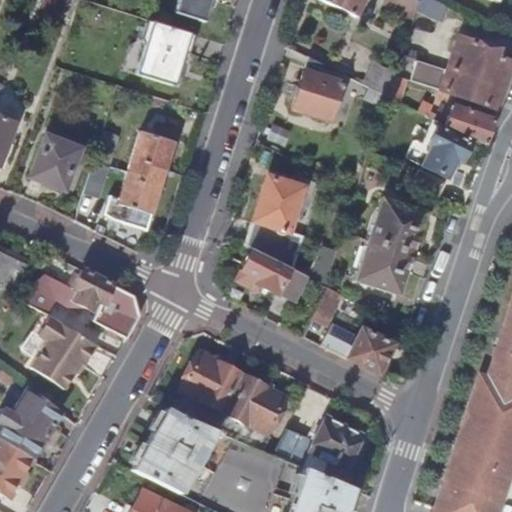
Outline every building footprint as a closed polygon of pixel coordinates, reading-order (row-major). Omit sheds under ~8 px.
[(65,0),(43,0),(41,8),(61,14),(65,0)] [(173,0),(172,5),(203,15),(207,0),(173,0)] [(361,0),(319,0),(353,17),(361,0)] [(412,22),(415,14),(419,2),(415,0),(383,0),(380,8),(412,22)] [(447,8),(430,0),(419,0),(419,2),(415,14),(440,24),(447,8)] [(131,77),(169,89),(180,56),(184,58),(190,39),(156,28),(155,28),(154,30),(143,27),(138,43),(141,48),(131,77)] [(410,82),(496,108),(510,65),(466,48),(457,73),(416,61),(410,82)] [(344,77),(307,58),(290,112),(329,125),(344,77)] [(360,85),(384,97),(394,77),(372,62),(360,85)] [(407,81),(394,77),(384,97),(400,104),(407,81)] [(443,124),(480,142),(488,119),(452,104),(443,124)] [(0,160),(13,127),(0,122),(0,160)] [(289,134),(271,127),(266,139),(284,146),(289,134)] [(425,164),(446,175),(455,156),(463,160),(470,144),(441,130),(425,164)] [(116,138),(101,133),(79,201),(94,206),(116,138)] [(171,144),(138,133),(113,206),(104,203),(99,220),(142,234),(171,144)] [(60,194),(77,153),(43,140),(27,182),(60,194)] [(386,159),(367,153),(364,166),(381,174),(386,159)] [(415,186),(436,195),(442,182),(422,172),(415,186)] [(281,266),(290,271),(301,237),(289,233),(301,193),(266,182),(254,222),(246,249),(252,252),(281,266)] [(366,239),(409,257),(422,216),(379,201),(366,239)] [(409,257),(366,239),(351,283),(395,298),(409,257)] [(336,252),(320,247),(309,280),(325,286),(336,252)] [(281,266),(252,252),(235,285),(252,293),(254,289),(276,300),(279,295),(293,302),(305,279),(290,271),(281,266)] [(0,294),(0,295),(30,271),(0,259),(0,294)] [(81,272),(70,291),(75,293),(69,303),(82,309),(89,313),(93,303),(98,306),(90,323),(124,339),(137,317),(131,300),(81,272)] [(82,309),(69,303),(75,293),(70,291),(43,277),(12,301),(46,318),(57,307),(70,313),(72,310),(80,314),(82,309)] [(341,297),(326,290),(310,322),(324,329),(341,297)] [(511,299),(492,358),(511,356),(511,299)] [(80,367),(93,346),(80,340),(71,334),(46,318),(34,337),(44,343),(27,369),(42,378),(61,391),(77,365),(80,367)] [(330,325),(319,347),(380,377),(396,346),(359,328),(355,337),(330,325)] [(217,411),(236,375),(195,355),(177,393),(217,411)] [(511,356),(492,358),(486,378),(511,386),(511,356)] [(0,381),(5,385),(12,378),(0,369),(0,381)] [(511,386),(486,378),(478,375),(433,508),(432,511),(501,511),(511,478),(511,386)] [(263,434),(281,397),(242,378),(223,415),(263,434)] [(0,442),(29,460),(57,412),(24,388),(7,416),(0,411),(0,426),(1,428),(0,429),(0,442)] [(176,417),(163,410),(128,472),(173,494),(213,433),(210,432),(177,418),(176,417)] [(342,469),(359,437),(323,418),(307,452),(342,469)] [(304,447),(282,436),(271,457),(294,467),(304,447)] [(0,494),(7,498),(29,460),(0,442),(0,494)] [(305,472),(290,511),(343,511),(351,491),(305,472)] [(178,511),(139,492),(128,511),(178,511)]
